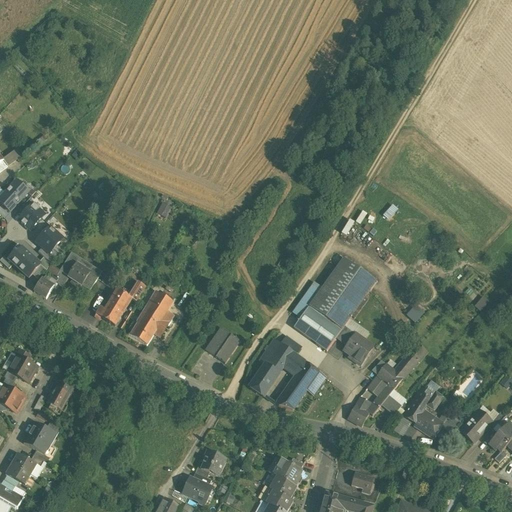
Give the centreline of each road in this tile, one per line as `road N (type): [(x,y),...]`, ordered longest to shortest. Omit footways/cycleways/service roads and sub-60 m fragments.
road 1 (track): [(474,0),(370,182),(289,308),(246,358),(224,404)]
road 2 (track): [(379,0),(228,236),(271,326)]
road 3 (tertiary): [(511,492),(333,431)]
road 4 (tertiary): [(224,404),(74,328)]
road 5 (residential): [(74,328),(0,462)]
road 6 (residential): [(224,404),(154,511)]
